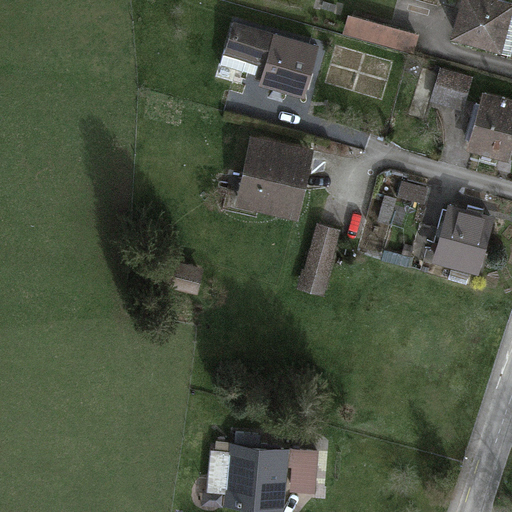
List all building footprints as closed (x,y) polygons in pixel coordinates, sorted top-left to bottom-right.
[(511,6),(489,0),(467,0),(457,39),(500,51),(511,6)] [(415,38),(351,20),(346,35),(410,53),(415,38)] [(314,50),(237,27),(228,54),(264,65),(259,82),(300,95),(314,50)] [(469,81),(442,73),(433,102),(460,110),(469,81)] [(511,147),(511,105),(486,98),(470,153),(507,164),(511,147)] [(307,154),(254,143),(240,208),(294,219),(307,154)] [(491,220),(451,209),(435,265),(475,276),(491,220)] [(339,236),(317,230),(299,288),(321,295),(339,236)] [(315,453),(233,447),(229,506),(279,509),(280,492),(312,494),(315,453)]
